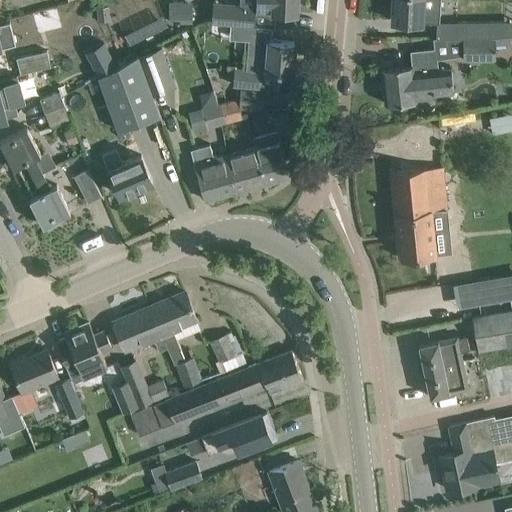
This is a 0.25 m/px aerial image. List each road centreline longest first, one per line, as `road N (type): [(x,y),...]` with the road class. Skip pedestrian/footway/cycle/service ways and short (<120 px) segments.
road 1 (unclassified): [(284,247),(325,180),(335,0)]
road 2 (tertiary): [(356,438),(336,296),(322,274),(284,247)]
road 3 (residential): [(356,438),(511,402)]
road 4 (tertiary): [(32,306),(171,253)]
